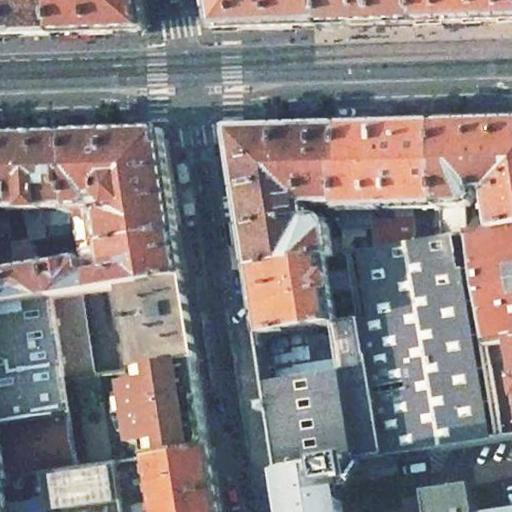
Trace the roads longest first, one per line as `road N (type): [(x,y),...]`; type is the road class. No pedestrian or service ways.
road 1 (residential): [(195,98),(258,511)]
road 2 (residential): [(195,98),(511,88)]
road 3 (residential): [(0,103),(195,98)]
